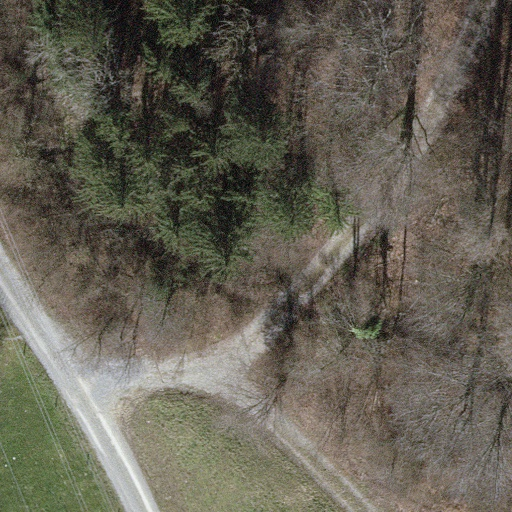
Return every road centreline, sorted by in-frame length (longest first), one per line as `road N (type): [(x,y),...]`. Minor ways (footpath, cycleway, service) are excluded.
road 1 (track): [(487,0),(424,125),(367,213),(223,381)]
road 2 (track): [(369,511),(279,416),(223,381),(174,370),(70,376)]
road 3 (track): [(0,267),(144,511)]
